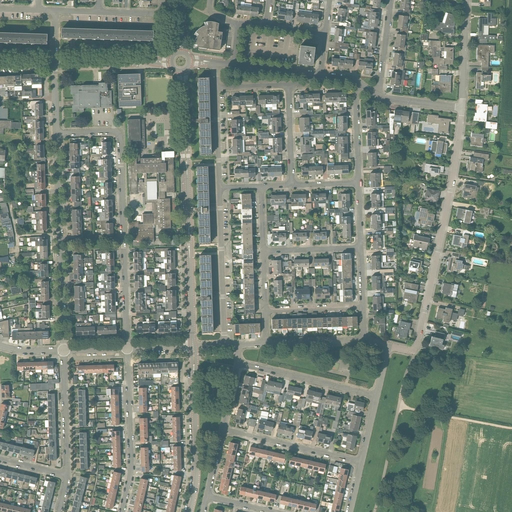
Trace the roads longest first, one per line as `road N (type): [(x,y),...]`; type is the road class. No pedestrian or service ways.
road 1 (residential): [(127,349),(121,133),(57,133)]
road 2 (tertiary): [(181,70),(191,348)]
road 3 (residential): [(413,349),(462,106)]
road 4 (residential): [(63,350),(57,133)]
road 5 (residential): [(224,347),(219,184)]
road 6 (tertiary): [(190,511),(191,348)]
road 7 (residential): [(122,511),(131,464),(127,349)]
road 8 (residential): [(377,395),(238,363)]
road 9 (residential): [(362,460),(223,430)]
road 10 (residential): [(67,475),(63,350)]
